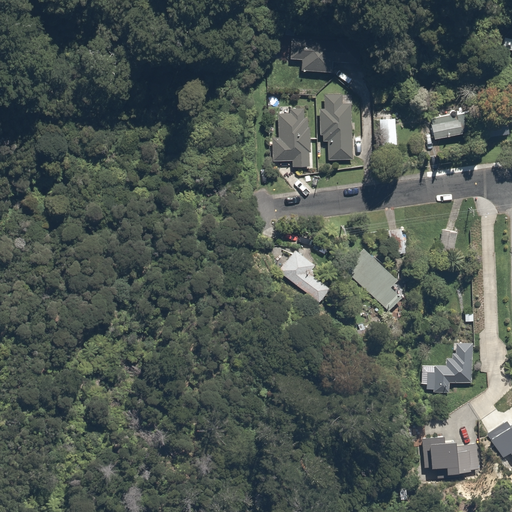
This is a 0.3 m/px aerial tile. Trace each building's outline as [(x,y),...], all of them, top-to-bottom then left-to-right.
[(349,32),(288,30),(287,54),(298,55),(298,68),(331,69),(331,56),(348,57),(349,32)] [(337,89),(321,89),(321,106),(317,106),(317,135),(324,136),(324,156),(347,156),(348,100),(337,100),(337,89)] [(287,161),(305,161),(308,113),(300,113),(300,103),(287,103),(287,110),(274,110),(274,133),(270,133),(269,157),(287,157),(287,161)] [(394,114),(379,114),(379,142),(394,142),(394,114)] [(455,117),(426,120),(428,134),(457,132),(455,117)] [(502,118),(477,122),(479,138),(505,135),(502,118)] [(405,224),(384,224),(383,250),(404,250),(405,224)] [(454,228),(439,228),(439,246),(454,246),(454,228)] [(343,256),(337,262),(385,308),(399,293),(386,280),(394,272),(387,266),(385,269),(353,239),(340,253),(343,256)] [(277,274),(278,272),(296,283),(295,285),(314,297),(324,282),(299,267),(306,255),(287,244),(271,270),(277,274)] [(442,360),(422,361),(423,391),(447,390),(446,379),(470,379),(469,368),(469,361),(473,361),(472,338),(451,339),(451,349),(447,349),(447,353),(441,353),(442,360)] [(487,434),(503,457),(510,453),(511,456),(511,429),(507,422),(487,434)] [(445,437),(422,439),(425,468),(432,468),(433,470),(448,468),(448,475),(471,472),(471,470),(479,469),(476,443),(457,447),(456,443),(445,444),(445,437)]
